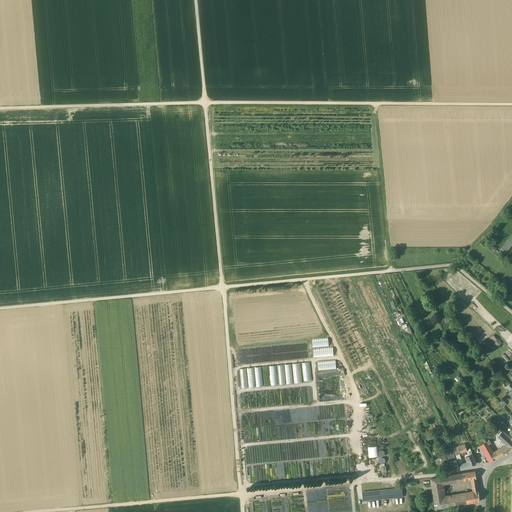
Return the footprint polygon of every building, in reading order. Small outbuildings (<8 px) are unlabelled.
[(511,234),(501,249),(506,253),(511,244),(511,234)] [(489,249),(499,255),(501,252),(492,245),(489,249)] [(497,346),(501,343),(493,334),(489,337),(497,346)] [(312,357),(332,356),(332,347),(312,348),(312,357)] [(316,361),(317,370),(335,369),(335,360),(316,361)] [(302,362),(303,380),(310,380),(310,362),(302,362)] [(261,367),(239,368),(241,388),(301,383),(299,363),(291,364),(292,364),(261,366),(261,367)] [(511,448),(511,440),(505,434),(500,439),(509,447),(508,448),(510,450),(511,449),(511,448)] [(487,444),(486,442),(480,446),(489,462),(506,452),(503,448),(493,454),(487,444)] [(458,449),(454,450),(455,455),(467,450),(465,446),(464,446),(463,445),(457,447),(458,449)] [(367,446),(367,457),(383,456),(382,450),(377,451),(376,446),(367,446)] [(453,452),(447,454),(449,460),(451,460),(455,459),(455,458),(453,452)] [(472,454),(466,457),(469,463),(470,466),(476,464),(472,454)] [(452,461),(450,462),(453,470),(459,468),(456,460),(452,461)] [(475,471),(458,474),(460,481),(472,479),(476,478),(475,471)] [(458,474),(441,477),(442,484),(460,481),(458,474)] [(441,477),(431,479),(435,509),(479,501),(479,496),(478,492),(474,492),(444,497),(442,484),(441,477)] [(402,488),(362,492),(363,501),(403,497),(402,488)]
